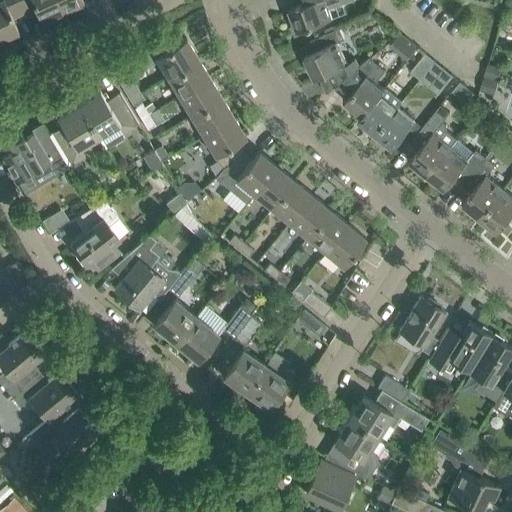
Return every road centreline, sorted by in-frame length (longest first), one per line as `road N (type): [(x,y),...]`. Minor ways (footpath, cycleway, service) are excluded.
road 1 (residential): [(429,220),(277,99),(244,42),(234,0)]
road 2 (residential): [(284,455),(429,220)]
road 3 (residential): [(172,382),(55,283),(0,192)]
road 4 (residential): [(0,79),(175,0)]
road 5 (residential): [(284,455),(172,382)]
